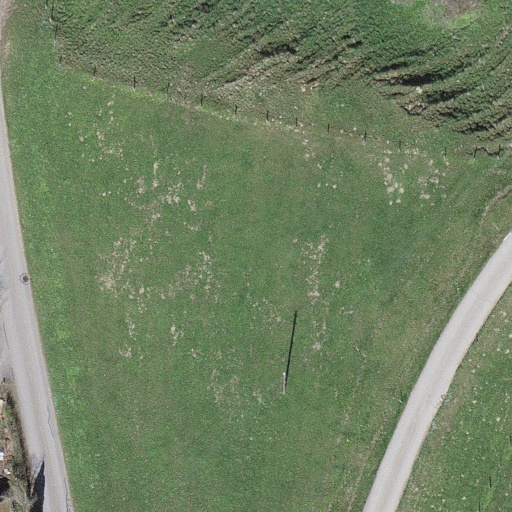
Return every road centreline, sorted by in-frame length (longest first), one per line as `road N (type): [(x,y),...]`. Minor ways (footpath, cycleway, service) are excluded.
road 1 (unclassified): [(0,186),(55,511)]
road 2 (track): [(511,260),(491,284),(381,511)]
